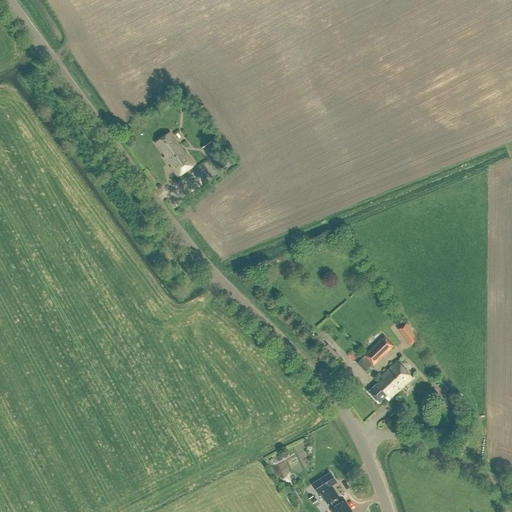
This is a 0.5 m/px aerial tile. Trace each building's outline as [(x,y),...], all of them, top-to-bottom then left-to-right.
[(180,147),(169,132),(156,142),(166,157),(164,159),(177,178),(194,165),(180,146),(180,147)] [(211,151),(206,154),(210,160),(219,153),(211,141),(206,145),(211,151)] [(139,152),(164,183),(173,176),(148,144),(139,152)] [(401,328),(411,345),(417,341),(406,324),(401,328)] [(364,355),(374,365),(393,347),(384,337),(364,355)] [(387,402),(411,378),(395,362),(379,377),(381,379),(367,393),(378,404),(384,398),(387,402)] [(338,498),(330,486),(335,483),(329,474),(311,486),(317,494),(318,493),(327,506),(338,498)] [(351,511),(345,501),(331,509),(332,511),(351,511)]
